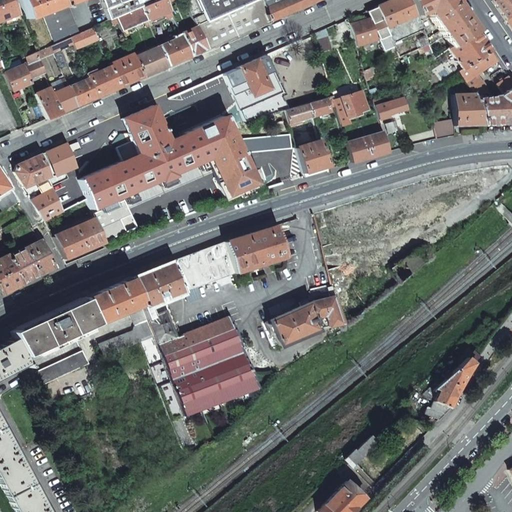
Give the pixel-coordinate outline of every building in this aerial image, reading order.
[(0,0),(0,20),(17,14),(11,0),(0,0)] [(18,0),(25,19),(41,13),(54,7),(59,5),(61,8),(62,7),(61,5),(72,0),(18,0)] [(200,39),(204,49),(267,21),(262,8),(258,0),(98,0),(106,20),(114,17),(139,6),(152,0),(182,0),(195,27),(200,39)] [(152,0),(139,6),(146,20),(168,10),(164,3),(163,0),(152,0)] [(258,0),(262,8),(280,0),(258,0)] [(280,0),(262,8),(267,21),(315,0),(280,0)] [(376,7),(385,28),(414,15),(407,0),(389,0),(375,6),(376,7)] [(415,15),(425,11),(429,16),(453,0),(407,0),(414,15),(415,15)] [(446,42),(450,47),(475,30),(468,21),(454,0),(453,0),(429,16),(439,31),(437,32),(438,34),(440,33),(446,42)] [(511,0),(492,0),(491,1),(493,4),(503,19),(511,13),(511,0)] [(114,17),(123,37),(128,35),(125,29),(141,22),(144,28),(148,26),(146,20),(139,6),(114,17)] [(41,13),(54,44),(67,39),(56,12),(54,7),(41,13)] [(385,28),(376,7),(368,11),(377,29),(374,30),(383,51),(393,46),(392,43),(385,28)] [(56,12),(67,39),(69,37),(78,34),(68,8),(56,12)] [(368,11),(366,11),(374,30),(377,29),(368,11)] [(511,13),(503,19),(511,32),(511,13)] [(385,28),(392,43),(421,30),(415,15),(414,15),(385,28)] [(348,25),(354,44),(373,38),(367,19),(348,25)] [(179,34),(189,56),(202,50),(197,40),(200,39),(195,27),(183,32),(179,34)] [(71,42),(74,49),(97,40),(91,28),(78,34),(69,37),(71,42)] [(446,49),(460,70),(489,51),(482,40),(475,30),(450,47),(446,49)] [(157,46),(166,66),(189,56),(179,34),(178,34),(171,37),(172,40),(157,46)] [(417,39),(421,48),(427,44),(423,36),(417,39)] [(49,46),(51,51),(71,42),(69,37),(67,39),(54,44),(49,46)] [(314,40),(324,76),(337,72),(326,37),(314,40)] [(431,53),(433,58),(446,49),(450,47),(446,42),(431,53)] [(34,52),(37,59),(52,53),(51,51),(49,46),(38,51),(34,52)] [(132,57),(141,77),(166,66),(157,46),(132,57)] [(489,51),(460,70),(457,72),(464,82),(473,94),(474,96),(486,93),(485,87),(476,74),(495,61),(489,51)] [(20,65),(27,79),(43,72),(37,59),(34,52),(24,57),(26,62),(20,64),(20,65)] [(109,66),(118,87),(133,80),(141,77),(132,57),(131,54),(123,57),(122,55),(120,56),(121,58),(108,64),(109,66)] [(236,67),(249,96),(266,89),(253,60),(236,67)] [(0,70),(2,73),(10,70),(7,64),(0,67),(0,70)] [(2,73),(9,91),(28,83),(27,79),(20,65),(10,70),(2,73)] [(87,78),(95,97),(118,87),(109,66),(89,75),(86,76),(87,78)] [(362,72),(364,79),(371,76),(369,69),(362,72)] [(494,85),(500,94),(511,86),(511,85),(506,77),(494,85)] [(67,87),(75,106),(95,97),(87,78),(67,87)] [(51,93),(59,113),(75,106),(67,87),(66,86),(51,93)] [(511,124),(511,86),(500,94),(497,96),(479,99),(479,96),(474,97),(477,101),(483,125),(511,124)] [(33,94),(44,119),(59,113),(51,93),(49,87),(33,94)] [(340,97),(346,118),(358,114),(357,113),(356,108),(363,106),(359,92),(340,97)] [(451,119),(452,126),(483,125),(477,101),(474,97),(474,96),(473,94),(451,95),(451,119)] [(323,99),(326,109),(333,107),(331,97),(323,99)] [(381,104),(372,106),(375,120),(376,120),(380,119),(386,117),(385,114),(403,109),(400,98),(381,104)] [(306,104),(310,117),(327,112),(326,109),(323,99),(306,104)] [(22,111),(29,126),(44,119),(37,104),(22,111)] [(171,115),(173,120),(182,116),(183,117),(197,111),(195,104),(171,115)] [(282,111),(286,124),(306,118),(310,117),(306,104),(282,111)] [(126,133),(156,119),(150,106),(120,119),(126,133)] [(131,190),(156,179),(157,182),(170,176),(169,173),(195,162),(196,165),(206,161),(221,196),(250,183),(227,131),(223,120),(225,119),(224,118),(223,116),(221,117),(221,116),(182,133),(183,134),(166,142),(136,155),(120,162),(119,163),(118,161),(77,180),(84,199),(88,209),(119,195),(121,198),(132,193),(131,190)] [(223,120),(227,131),(236,127),(231,116),(224,118),(225,119),(223,120)] [(129,141),(136,155),(166,142),(156,119),(126,133),(129,141)] [(431,123),(435,139),(452,136),(452,126),(451,119),(431,123)] [(287,126),(290,135),(300,132),(298,123),(287,126)] [(381,132),(344,143),(350,163),(368,157),(386,152),(382,137),(381,132)] [(382,137),(386,152),(387,152),(401,148),(396,133),(382,137)] [(114,148),(120,162),(136,155),(129,141),(114,148)] [(298,162),(301,174),(307,172),(325,166),(317,141),(294,149),(298,162)] [(50,169),(53,175),(73,167),(64,143),(43,152),(50,169)] [(12,172),(21,187),(46,176),(44,171),(37,155),(14,165),(12,172)] [(276,163),(279,169),(288,165),(285,159),(276,163)] [(274,172),(279,184),(302,177),(301,174),(298,162),(274,172)] [(307,172),(307,176),(323,171),(326,170),(325,166),(307,172)] [(46,176),(47,178),(53,175),(50,169),(44,171),(46,176)] [(133,227),(122,201),(159,185),(157,182),(156,179),(131,190),(132,193),(121,198),(119,195),(88,209),(91,217),(101,242),(133,227)] [(5,188),(0,191),(0,210),(0,211),(14,202),(5,188)] [(71,200),(65,188),(59,191),(65,202),(71,200)] [(29,200),(42,220),(61,211),(52,189),(29,200)] [(174,205),(180,217),(190,213),(184,201),(174,205)] [(51,237),(62,259),(93,245),(101,242),(91,217),(88,218),(89,220),(51,237)] [(222,242),(232,273),(284,257),(274,226),(248,234),(222,242)] [(38,240),(6,256),(20,283),(44,271),(52,267),(41,246),(38,240)] [(93,245),(96,251),(103,248),(101,242),(93,245)] [(170,261),(181,292),(232,273),(222,242),(196,252),(170,261)] [(6,256),(5,254),(0,256),(0,293),(9,289),(20,283),(6,256)] [(151,336),(157,344),(180,335),(165,299),(181,292),(170,261),(149,270),(129,278),(139,303),(151,336)] [(82,298),(93,323),(126,309),(139,303),(129,278),(105,288),(82,298)] [(267,320),(277,345),(313,330),(333,325),(334,330),(340,328),(330,287),(325,288),(328,297),(307,303),(305,299),(298,303),(299,306),(267,320)] [(13,338),(22,356),(73,332),(93,323),(82,298),(51,312),(9,332),(12,338),(13,338)] [(114,337),(119,349),(151,336),(139,303),(126,309),(133,325),(131,331),(114,337)] [(157,344),(182,416),(198,410),(254,388),(255,387),(239,346),(243,344),(239,333),(235,334),(228,316),(180,335),(157,344)] [(486,320),(477,330),(488,340),(497,330),(486,320)] [(98,344),(103,356),(119,349),(114,337),(98,344)] [(0,376),(26,363),(22,356),(13,338),(12,338),(0,344),(0,376)] [(31,373),(37,387),(87,364),(80,350),(31,373)] [(465,358),(472,363),(476,358),(477,358),(468,350),(461,355),(465,358)] [(461,355),(441,375),(444,378),(465,358),(461,355)] [(453,397),(459,387),(472,363),(465,358),(444,378),(433,389),(431,391),(435,393),(432,401),(429,408),(426,407),(423,414),(437,420),(448,408),(453,397)] [(420,395),(432,401),(435,393),(431,391),(433,389),(444,378),(441,375),(420,395)] [(182,416),(191,441),(208,434),(198,410),(182,416)] [(0,487),(13,511),(46,511),(0,423),(0,487)] [(369,436),(354,450),(360,457),(375,442),(369,436)] [(314,511),(348,511),(362,498),(344,481),(314,511)]
